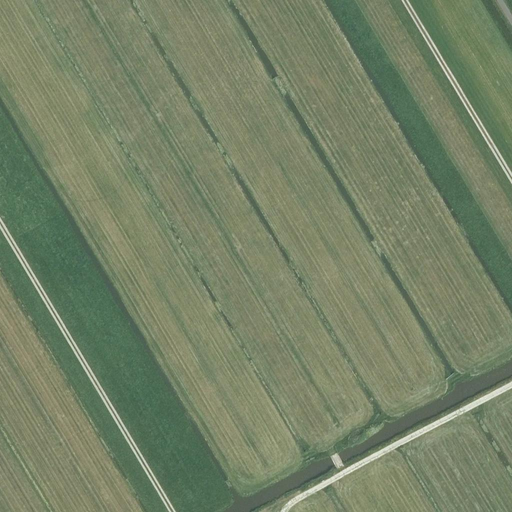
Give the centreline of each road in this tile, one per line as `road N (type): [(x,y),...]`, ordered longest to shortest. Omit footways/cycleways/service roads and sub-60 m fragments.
road 1 (track): [(170,511),(0,225)]
road 2 (track): [(511,383),(282,511)]
road 3 (track): [(404,0),(511,179)]
